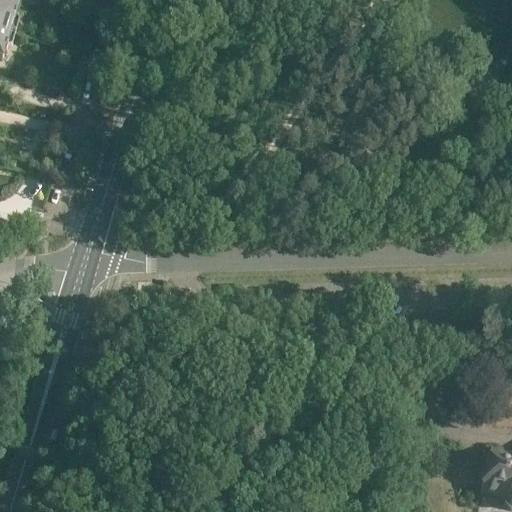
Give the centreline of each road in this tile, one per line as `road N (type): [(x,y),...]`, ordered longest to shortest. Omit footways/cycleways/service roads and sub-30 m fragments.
road 1 (residential): [(95,226),(58,219),(126,0)]
road 2 (secondary): [(10,511),(85,259)]
road 3 (secondary): [(95,226),(163,0)]
